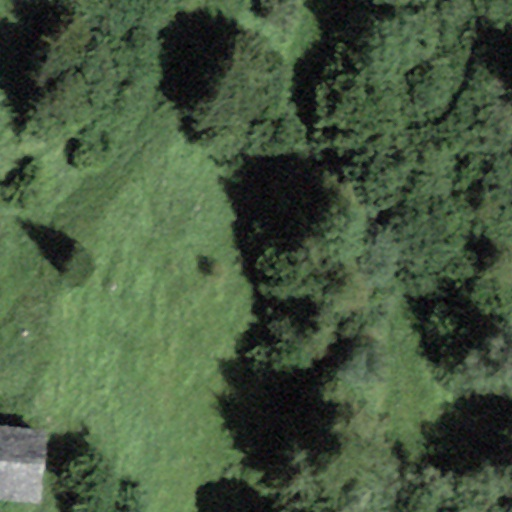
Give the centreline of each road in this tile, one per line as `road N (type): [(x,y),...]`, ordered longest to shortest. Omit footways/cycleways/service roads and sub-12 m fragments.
road 1 (track): [(320,0),(309,93),(321,173),(390,256),(412,476),(454,465),(494,396),(511,339)]
road 2 (track): [(0,359),(28,277),(82,200),(163,109),(218,0)]
